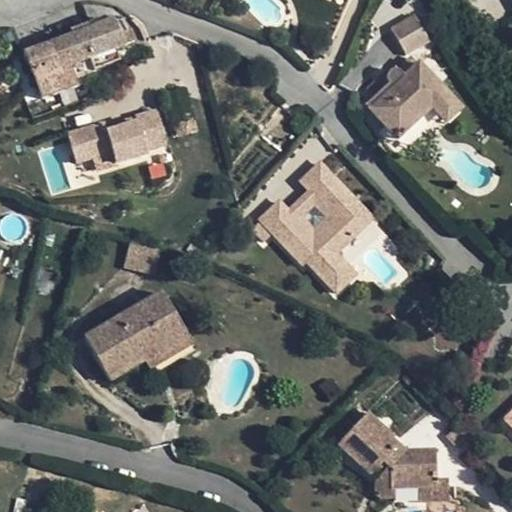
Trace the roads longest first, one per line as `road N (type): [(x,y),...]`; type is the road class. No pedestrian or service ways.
road 1 (residential): [(124,0),(209,28),(300,82),(468,274)]
road 2 (residential): [(0,434),(199,479),(258,511)]
